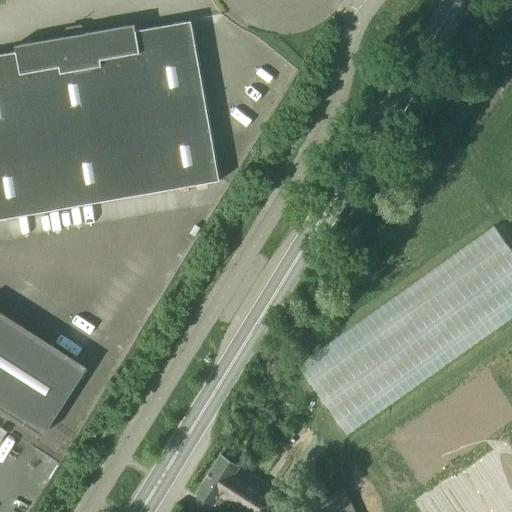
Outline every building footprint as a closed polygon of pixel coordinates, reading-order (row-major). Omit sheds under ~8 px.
[(16,52),(0,54),(0,218),(219,180),(191,21),(136,31),(135,24),(15,46),(16,52)] [(30,265),(49,257),(45,246),(26,253),(30,265)] [(108,315),(126,328),(145,301),(127,288),(108,315)] [(0,408),(41,434),(85,365),(0,311),(0,408)] [(197,494),(214,505),(215,504),(226,511),(266,511),(279,492),(221,456),(197,494)] [(303,508),(304,511),(344,511),(336,493),(303,508)]
